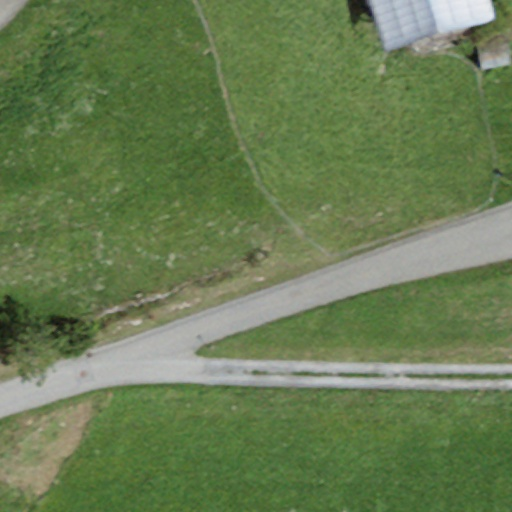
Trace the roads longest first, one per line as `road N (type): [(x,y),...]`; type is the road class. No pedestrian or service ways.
road 1 (track): [(109,363),(511,233)]
road 2 (track): [(109,363),(206,373),(511,373)]
